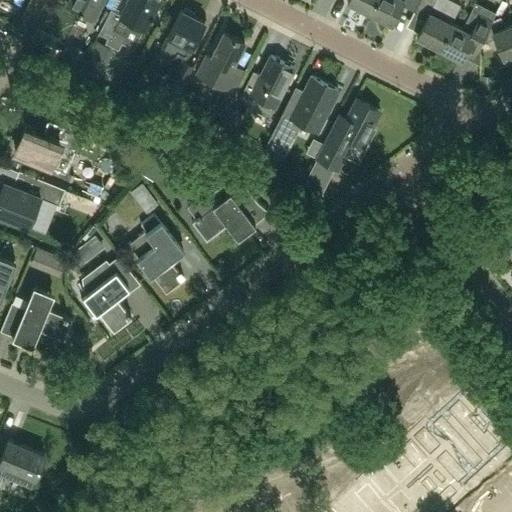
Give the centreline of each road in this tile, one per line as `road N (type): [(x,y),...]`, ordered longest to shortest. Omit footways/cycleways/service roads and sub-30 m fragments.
road 1 (residential): [(400,172),(92,407),(57,408),(0,384)]
road 2 (residential): [(478,115),(251,0)]
road 3 (residential): [(400,172),(511,324)]
